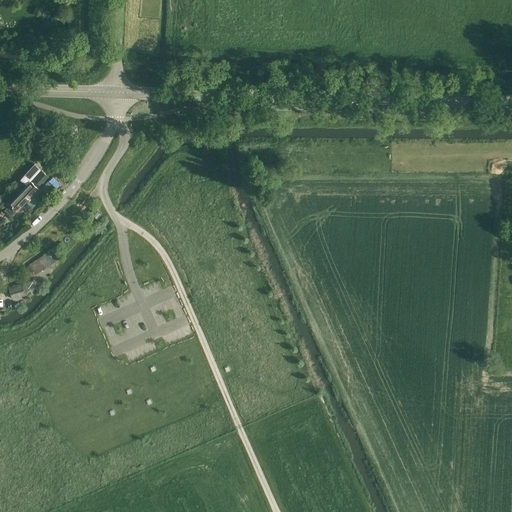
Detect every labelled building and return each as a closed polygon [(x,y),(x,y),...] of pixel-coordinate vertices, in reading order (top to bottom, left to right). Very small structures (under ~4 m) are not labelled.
[(78,140),(78,136),(79,127),(68,126),(67,140),(78,140)] [(42,170),(34,179),(42,186),(50,178),(42,170)] [(53,186),(56,189),(60,185),(53,178),(49,181),(53,186)] [(28,199),(31,202),(41,191),(31,182),(5,210),(11,216),(17,211),(28,199)] [(53,186),(49,182),(43,187),(48,191),(53,186)] [(80,212),(75,217),(78,221),(84,216),(80,212)] [(42,255),(43,255),(29,265),(34,274),(56,259),(58,258),(63,254),(58,247),(59,247),(60,248),(65,245),(62,241),(57,244),(57,245),(50,250),(42,255)] [(11,297),(26,293),(26,292),(36,284),(34,280),(8,287),(10,292),(11,297)]
